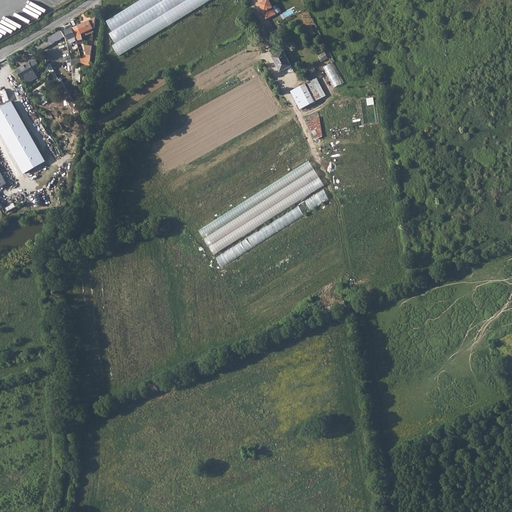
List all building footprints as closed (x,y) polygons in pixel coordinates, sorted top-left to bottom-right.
[(267,0),(261,3),(267,15),(273,12),(267,0)] [(95,17),(77,25),(81,33),(94,26),(95,17)] [(77,25),(71,28),(75,35),(76,40),(82,38),(81,33),(77,25)] [(75,35),(71,28),(65,31),(71,44),(76,42),(76,40),(75,35)] [(64,36),(60,30),(34,45),(37,50),(41,48),(42,49),(64,36)] [(283,51),(272,57),(280,71),(291,65),(283,51)] [(319,55),(323,61),(329,58),(325,51),(319,55)] [(29,62),(15,70),(22,81),(35,73),(36,72),(41,68),(35,59),(29,63),(29,62)] [(334,62),(324,67),(335,87),(344,82),(334,62)] [(85,67),(76,67),(76,79),(76,82),(85,82),(85,67)] [(50,72),(52,77),(55,81),(59,79),(53,70),(50,72)] [(59,79),(55,81),(67,102),(72,100),(60,78),(59,79)] [(310,80),(305,83),(314,101),(319,98),(310,80)] [(314,101),(305,83),(290,91),(300,109),(314,101)] [(37,92),(42,104),(47,102),(42,90),(37,92)] [(45,161),(10,100),(0,106),(0,131),(24,174),(45,161)] [(319,116),(307,122),(316,139),(322,136),(319,116)] [(312,163),(198,226),(212,250),(326,188),(312,163)]
